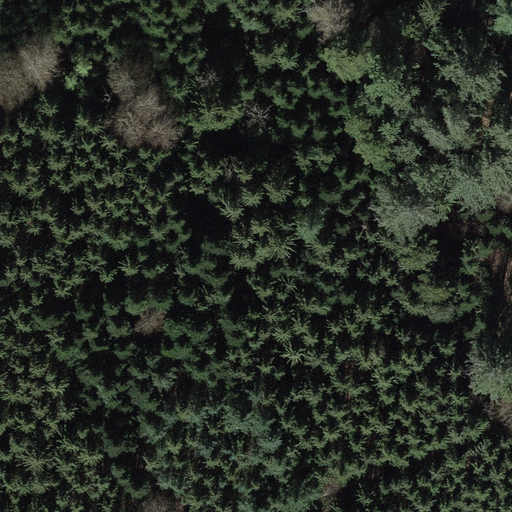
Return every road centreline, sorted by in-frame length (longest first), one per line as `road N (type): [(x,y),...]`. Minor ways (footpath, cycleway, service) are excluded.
road 1 (track): [(511,414),(274,511)]
road 2 (track): [(417,0),(511,87)]
